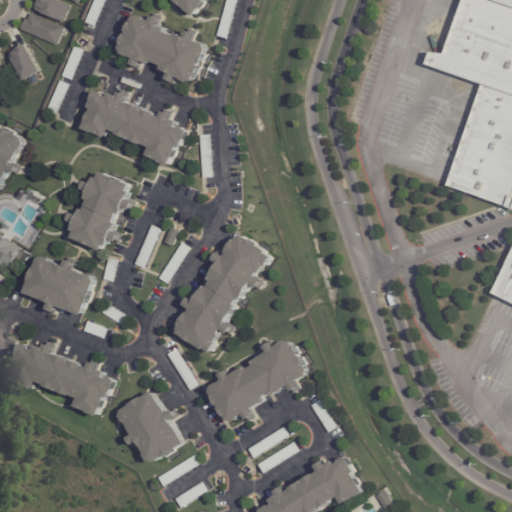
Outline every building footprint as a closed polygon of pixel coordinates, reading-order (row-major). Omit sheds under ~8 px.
[(40,0),(57,0),(71,6),(64,22),(35,10),(39,2),(39,3),(40,0)] [(109,0),(98,28),(88,24),(97,0),(109,0)] [(219,0),(217,3),(213,1),(201,19),(191,13),(192,12),(181,4),(183,0),(219,0)] [(241,0),(231,41),(220,38),(229,0),(241,0)] [(511,0),(462,0),(445,53),(430,52),(427,64),(482,83),(445,189),(506,209),(511,192),(511,0)] [(21,30),(26,19),(28,19),(31,13),(65,28),(57,45),(21,30)] [(157,17),(165,21),(162,27),(170,30),(169,33),(179,38),(181,35),(189,39),(192,32),(200,36),(197,41),(208,46),(211,52),(209,56),(211,57),(202,78),(200,77),(198,82),(193,84),(181,79),(179,85),(171,81),(173,75),(166,71),(167,68),(156,63),(154,67),(146,63),(143,69),(136,66),(139,61),(127,56),(124,50),(126,46),(125,45),(129,35),(131,36),(131,34),(130,33),(134,23),(135,24),(137,19),(143,17),(149,19),(149,20),(154,22),(156,17),(157,17)] [(26,44),(41,71),(25,80),(11,55),(14,53),(13,53),(18,50),(17,49),(26,44)] [(79,49),(87,52),(74,82),(64,78),(77,48),(79,49)] [(63,83),(72,87),(60,116),(50,112),(63,83)] [(101,94),(110,98),(109,99),(113,101),(115,96),(122,99),(124,95),(133,99),(130,105),(136,108),(136,107),(148,112),(147,113),(149,114),(150,113),(161,118),(161,119),(166,121),(168,115),(177,119),(176,123),(184,126),(182,131),(185,132),(185,131),(194,134),(187,152),(184,151),(176,171),(166,167),(166,165),(153,160),(157,152),(149,148),(148,149),(123,138),(123,137),(115,133),(111,141),(99,136),(99,137),(89,132),(92,125),(91,125),(95,117),(97,113),(94,111),(97,104),(96,104),(100,94),(101,94)] [(24,170),(21,177),(15,174),(11,182),(10,181),(7,187),(9,190),(6,195),(0,196),(0,127),(6,131),(6,130),(20,136),(19,138),(27,142),(29,148),(26,154),(24,154),(18,167),(24,170)] [(206,180),(203,137),(213,136),(216,179),(206,180)] [(112,177),(134,187),(132,193),(136,195),(133,202),(139,205),(135,213),(129,210),(118,234),(125,237),(121,245),(115,242),(109,255),(77,241),(79,235),(77,234),(80,227),(73,224),(77,215),(83,218),(86,212),(89,213),(93,203),(90,201),(93,195),(86,192),(90,184),(97,187),(100,180),(102,181),(105,174),(112,177)] [(163,231),(165,232),(147,271),(138,266),(155,227),(163,231)] [(176,230),(183,233),(177,249),(168,245),(174,229),(176,230)] [(248,301),(244,299),(240,305),(243,307),(233,323),(239,326),(234,334),(227,330),(225,335),(226,336),(221,344),(223,345),(217,354),(210,349),(209,350),(190,338),(190,337),(184,333),(185,331),(184,330),(185,326),(184,326),(193,313),(194,314),(197,309),(190,305),(194,297),(201,301),(211,286),(214,287),(218,281),(215,279),(225,264),(219,260),(224,252),(231,257),(234,252),(232,252),(241,239),(242,239),(243,237),(245,238),(247,235),(273,251),(272,253),(279,258),(273,266),(271,265),(267,273),(265,272),(262,277),(269,281),(264,290),(258,286),(248,301)] [(0,236),(23,250),(11,270),(6,267),(4,270),(0,267),(0,236)] [(194,250),(171,287),(162,281),(185,244),(194,250)] [(71,262),(79,265),(76,271),(83,274),(83,275),(88,277),(90,276),(97,279),(99,284),(86,319),(61,309),(58,315),(50,312),(53,305),(29,295),(33,284),(33,283),(38,270),(39,271),(43,261),(48,259),(54,261),(55,263),(68,269),(71,262)] [(106,282),(111,260),(122,263),(116,284),(106,282)] [(511,302),(496,294),(511,260),(511,302)] [(124,326),(105,315),(111,306),(129,317),(124,326)] [(91,323),(111,331),(107,341),(87,333),(91,323)] [(303,391),(298,394),(294,388),(278,398),(276,394),(269,399),(272,402),(256,412),(260,418),(253,422),(249,417),(240,424),(233,422),(230,418),(229,419),(224,410),(225,410),(223,407),(222,408),(217,399),(218,399),(215,394),(216,388),(222,385),(222,386),(227,383),(224,377),(231,373),(234,378),(250,368),(253,371),(259,367),(257,364),(272,354),(269,348),(277,344),(280,349),(290,342),(296,343),(299,347),(300,347),(305,355),(304,356),(305,358),(307,358),(312,366),(311,367),(313,371),(312,377),(301,384),(305,389),(303,391)] [(42,345),(50,348),(52,344),(61,348),(58,353),(63,356),(64,355),(89,365),(89,366),(94,368),(97,362),(105,366),(104,369),(112,373),(110,377),(114,379),(114,378),(123,381),(116,398),(113,397),(105,417),(95,413),(95,412),(82,407),(85,399),(77,395),(77,397),(51,386),(52,385),(43,382),(40,390),(28,385),(28,387),(16,382),(25,362),(21,360),(28,343),(37,347),(36,348),(40,350),(42,345)] [(200,386),(192,392),(170,355),(179,350),(202,386),(200,386)] [(159,394),(168,407),(173,414),(178,410),(183,417),(177,421),(191,444),(180,451),(181,452),(169,460),(168,458),(161,463),(154,462),(150,456),(151,454),(143,442),(135,448),(130,440),(138,435),(134,428),(135,428),(131,423),(130,423),(126,417),(127,411),(135,406),(135,405),(147,397),(148,399),(158,392),(159,394)] [(340,428),(331,434),(314,407),(324,401),(341,428),(340,428)] [(293,436),(294,437),(257,460),(251,450),(288,427),(293,436)] [(297,443),(303,452),(267,475),(261,466),(297,443)] [(203,464),(203,465),(167,488),(161,479),(197,456),(203,464)] [(349,507),(348,507),(344,500),(337,504),(338,506),(327,511),(266,511),(273,508),(274,509),(277,507),(275,503),(282,498),(280,494),(288,489),(291,495),(296,492),(295,491),(306,485),(307,486),(310,485),(309,482),(319,476),(319,477),(324,474),(321,469),(329,464),(331,467),(338,463),(341,467),(344,465),(344,464),(352,459),(361,474),(359,476),(370,495),(361,501),(360,500),(349,507)] [(211,492),(184,509),(178,500),(206,482),(211,492)] [(389,511),(377,494),(387,488),(390,491),(389,492),(393,498),(392,499),(397,507),(389,511)]
